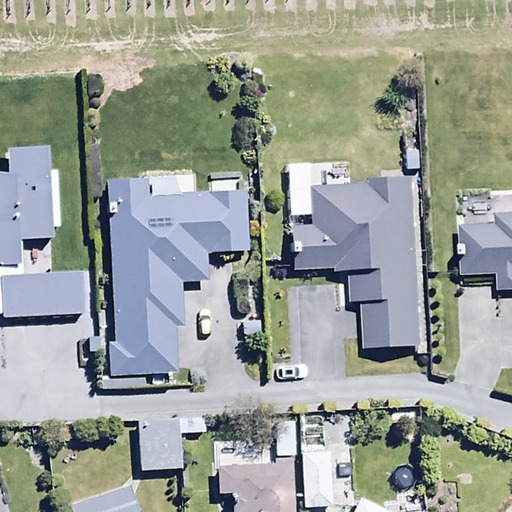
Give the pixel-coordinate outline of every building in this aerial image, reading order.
[(0,295),(1,296),(1,314),(81,313),(81,277),(40,278),(40,281),(18,282),(17,240),(49,239),(49,228),(55,228),(54,180),(44,180),(44,158),(13,159),(13,173),(7,173),(7,181),(0,181),(0,295)] [(363,348),(420,346),(413,181),(349,184),(348,165),(285,166),(287,217),(308,217),(308,227),(289,228),(291,271),(327,269),(327,273),(348,272),(349,305),(361,305),(363,348)] [(190,179),(106,182),(111,342),(106,342),(107,353),(99,353),(100,389),(144,388),(144,375),(173,374),(172,327),(181,327),(180,282),(205,281),(204,252),(246,251),(244,193),(191,195),(190,179)] [(496,291),(511,289),(511,215),(492,216),(493,226),(458,228),(460,277),(495,275),(496,291)] [(201,419),(136,423),(137,472),(177,470),(176,435),(202,434),(201,419)] [(293,422),(272,423),(273,458),(294,458),(293,422)] [(326,452),(299,453),(301,509),(329,508),(326,452)] [(292,511),(290,459),(272,460),(272,464),(215,466),(216,494),(228,493),(228,511),(292,511)] [(135,511),(126,486),(67,506),(69,511),(135,511)] [(385,511),(356,499),(349,511),(385,511)]
